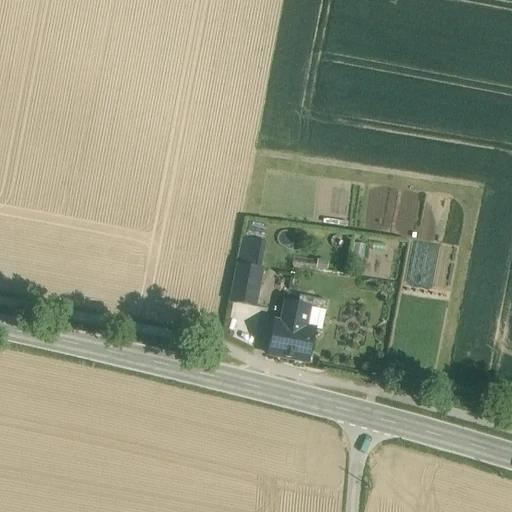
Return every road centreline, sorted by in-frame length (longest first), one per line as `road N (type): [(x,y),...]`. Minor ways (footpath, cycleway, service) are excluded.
road 1 (tertiary): [(0,327),(363,412)]
road 2 (tertiary): [(363,412),(511,455)]
